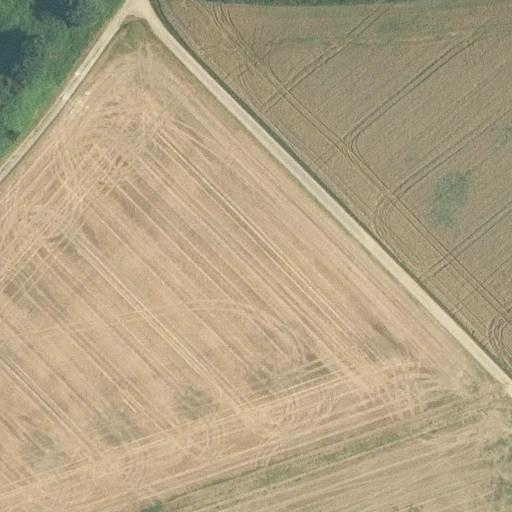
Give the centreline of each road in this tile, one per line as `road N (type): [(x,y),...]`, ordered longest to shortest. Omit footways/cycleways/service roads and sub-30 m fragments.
road 1 (track): [(135,0),(511,389)]
road 2 (track): [(511,389),(178,511)]
road 3 (track): [(0,173),(135,0)]
